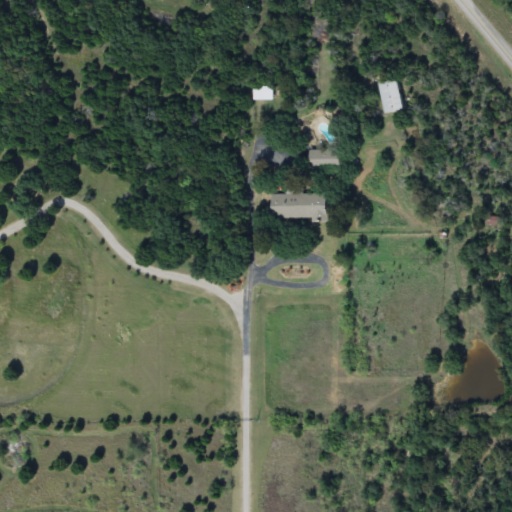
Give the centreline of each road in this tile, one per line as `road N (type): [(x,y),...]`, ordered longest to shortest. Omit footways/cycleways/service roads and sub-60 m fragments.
road 1 (residential): [(248,511),(250,310)]
road 2 (residential): [(264,127),(252,168),(250,310)]
